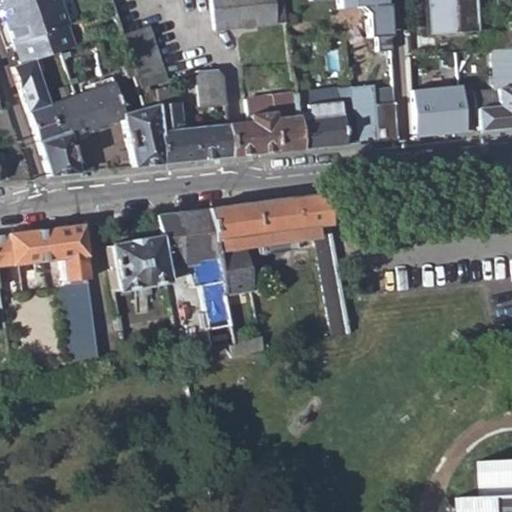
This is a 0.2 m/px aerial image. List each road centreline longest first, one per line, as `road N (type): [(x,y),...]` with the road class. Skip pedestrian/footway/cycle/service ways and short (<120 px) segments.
road 1 (residential): [(44,205),(401,164)]
road 2 (residential): [(392,0),(401,164)]
road 3 (residential): [(0,74),(44,205)]
